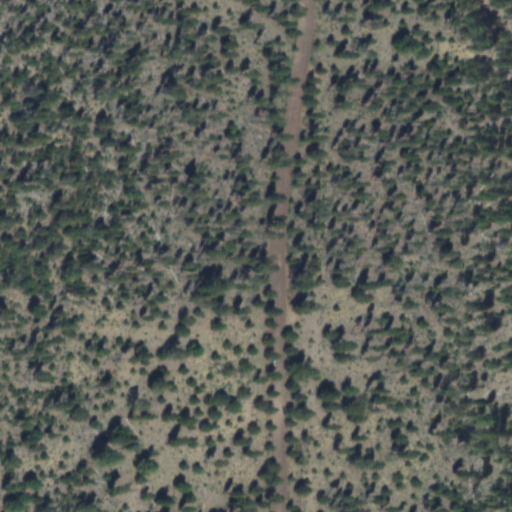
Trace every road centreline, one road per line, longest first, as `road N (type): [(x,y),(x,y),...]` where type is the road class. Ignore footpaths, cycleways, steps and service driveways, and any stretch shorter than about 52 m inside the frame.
road 1 (track): [(279,511),(280,203),(302,0)]
road 2 (track): [(277,272),(0,289)]
